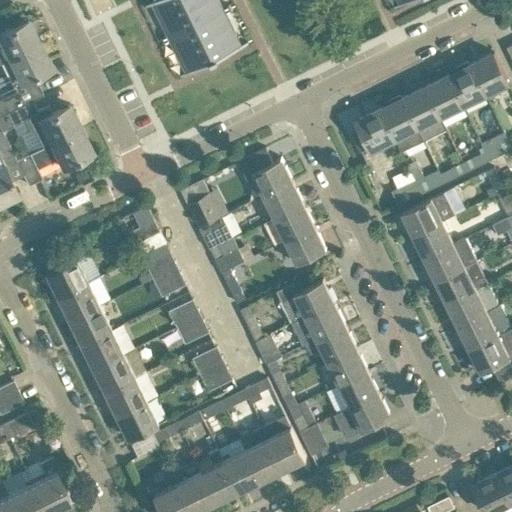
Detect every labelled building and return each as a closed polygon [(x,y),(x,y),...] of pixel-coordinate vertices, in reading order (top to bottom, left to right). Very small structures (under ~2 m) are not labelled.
[(153,0),(169,33),(162,36),(164,39),(198,22),(186,0),(153,0)] [(220,0),(186,0),(198,22),(232,6),(230,3),(224,6),(220,0)] [(219,58),(218,57),(243,45),(227,12),(233,9),(232,6),(198,22),(216,60),(219,58)] [(0,34),(11,56),(40,42),(28,18),(0,31),(0,34)] [(188,72),(212,60),(213,61),(216,60),(198,22),(164,39),(165,42),(172,39),(188,72)] [(40,42),(11,56),(17,68),(5,74),(13,90),(5,94),(0,96),(0,113),(32,97),(32,98),(44,93),(35,74),(52,66),(40,42)] [(485,91),(509,80),(494,51),(471,62),(485,91)] [(485,91),(471,62),(470,63),(469,60),(458,65),(459,68),(449,73),(463,102),(485,91)] [(470,115),(463,102),(449,73),(426,84),(447,127),(470,115)] [(424,138),(447,127),(426,84),(403,95),(424,138)] [(403,95),(402,96),(401,93),(390,99),(391,101),(381,106),(395,135),(402,149),(424,138),(403,95)] [(29,116),(31,121),(44,145),(52,141),(81,126),(69,102),(52,111),(49,103),(38,109),(32,98),(32,97),(0,113),(0,123),(2,127),(3,129),(14,124),(29,116)] [(365,150),(395,135),(381,106),(357,118),(364,133),(358,136),(356,132),(355,133),(368,160),(370,160),(365,150)] [(52,141),(60,156),(62,160),(64,165),(93,150),(81,126),(52,141)] [(17,158),(3,129),(2,127),(0,127),(0,201),(19,192),(12,179),(24,173),(17,158)] [(490,158),(511,146),(511,145),(504,130),(482,141),(486,149),(490,158)] [(38,166),(60,156),(52,141),(44,145),(17,158),(24,173),(28,183),(42,176),(38,166)] [(294,178),(289,168),(282,155),(274,159),(267,145),(240,159),(251,183),(258,180),(265,192),(294,178)] [(467,169),(490,158),(486,149),(463,160),(467,169)] [(445,180),(467,169),(463,160),(441,171),(445,180)] [(498,192),(506,187),(495,165),(487,169),(498,192)] [(445,180),(441,171),(439,167),(425,174),(423,170),(420,172),(418,167),(412,170),(415,177),(422,191),(445,180)] [(400,202),(422,191),(415,177),(393,188),(400,202)] [(305,201),(301,194),(294,178),(265,192),(276,215),(305,201)] [(509,214),(511,212),(511,199),(506,187),(498,192),(509,214)] [(443,219),(443,218),(456,211),(445,189),(432,196),(432,195),(403,210),(414,233),(443,219)] [(200,224),(214,217),(209,206),(216,202),(211,190),(189,201),(200,224)] [(316,223),(314,220),(305,201),(276,215),(287,238),(316,223)] [(511,220),(509,214),(493,222),(498,233),(511,226),(511,220)] [(214,217),(200,224),(211,247),(220,243),(236,235),(231,224),(223,228),(217,215),(214,217)] [(137,240),(161,229),(155,217),(131,229),(137,240)] [(426,255),(454,241),(443,219),(414,233),(426,255)] [(298,261),(309,255),(327,246),(316,223),(287,238),(298,261)] [(437,278),(466,264),(454,241),(426,255),(437,278)] [(238,246),(225,253),(220,243),(211,247),(222,268),(230,264),(244,257),(238,246)] [(90,280),(89,278),(101,272),(90,249),(49,270),(61,294),(90,280)] [(152,272),(176,260),(171,249),(147,261),(152,272)] [(448,300),(477,286),(488,280),(477,258),(466,264),(437,278),(448,300)] [(158,283),(182,271),(176,260),(152,272),(158,283)] [(222,268),(228,281),(236,277),(230,264),(222,268)] [(163,294),(187,282),(182,271),(158,283),(163,294)] [(293,321),(336,300),(324,276),(281,298),(293,321)] [(73,318),(102,303),(90,280),(61,294),(73,318)] [(239,283),(231,287),(238,300),(246,296),(239,283)] [(459,323),(488,309),(477,286),(448,300),(459,323)] [(175,319),(200,307),(194,297),(170,309),(175,319)] [(318,336),(347,322),(336,300),(293,321),(304,343),(317,336),(318,336)] [(84,341),(113,327),(102,303),(73,318),(84,341)] [(256,338),(264,334),(249,303),(241,307),(256,338)] [(181,330),(205,318),(200,307),(175,319),(181,330)] [(470,345),(499,331),(488,309),(459,323),(470,345)] [(186,341),(210,329),(205,318),(181,330),(186,341)] [(329,359),(358,345),(347,322),(318,336),(329,359)] [(96,365),(125,351),(113,327),(84,341),(96,365)] [(511,334),(509,328),(508,327),(499,331),(470,345),(470,346),(468,347),(473,358),(476,357),(481,369),(494,362),(501,378),(500,379),(501,380),(511,374),(511,334)] [(267,361),(276,357),(283,353),(271,331),(264,334),(256,338),(262,351),(267,361)] [(199,367),(223,355),(218,344),(194,356),(199,367)] [(340,381),(369,367),(358,345),(329,359),(340,381)] [(107,389),(136,374),(125,351),(96,365),(107,389)] [(204,378),(228,366),(223,355),(199,367),(204,378)] [(287,380),(280,366),(276,357),(267,361),(278,384),(287,380)] [(210,388),(234,377),(228,366),(204,378),(210,388)] [(351,404),(380,390),(369,367),(340,381),(351,404)] [(119,412),(148,398),(136,374),(107,389),(119,412)] [(245,386),(249,395),(252,401),(263,396),(260,390),(273,384),(268,375),(245,386)] [(0,398),(19,389),(14,378),(0,384),(0,398)] [(298,402),(294,394),(287,380),(278,384),(290,406),(298,402)] [(227,406),(249,395),(245,386),(223,397),(227,406)] [(0,411),(0,412),(25,400),(19,389),(0,398),(0,411)] [(351,404),(353,409),(362,427),(391,413),(380,390),(351,404)] [(209,415),(227,406),(223,397),(204,406),(209,415)] [(131,436),(149,428),(160,422),(148,398),(119,412),(131,436)] [(309,425),(302,411),(298,402),(290,406),(301,429),(309,425)] [(178,419),(182,428),(204,416),(200,408),(178,419)] [(9,434),(16,431),(34,423),(27,410),(3,422),(9,434)] [(292,424),(286,413),(264,424),(284,466),(307,455),(298,437),(292,424)] [(170,434),(182,428),(178,419),(155,430),(161,443),(162,443),(160,441),(171,436),(170,434)] [(0,439),(9,434),(3,422),(0,422),(0,439)] [(262,477),(284,466),(264,424),(241,435),(247,446),(246,446),(262,477)] [(301,429),(308,443),(316,439),(309,425),(301,429)] [(139,454),(161,443),(155,430),(132,441),(139,454)] [(239,488),(224,457),(218,445),(208,451),(214,462),(202,468),(217,499),(239,488)] [(239,488),(262,477),(246,446),(224,457),(239,488)] [(32,480),(47,510),(71,498),(56,469),(59,468),(52,454),(40,460),(25,468),(32,480)] [(202,468),(201,468),(196,458),(174,469),(176,474),(177,473),(195,510),(217,499),(202,468)] [(511,499),(511,463),(497,470),(511,499)] [(489,511),(511,499),(497,470),(474,482),(489,511)] [(167,511),(189,511),(195,510),(177,473),(176,474),(167,478),(170,484),(157,490),(167,511)] [(18,511),(8,491),(1,477),(0,477),(0,511),(18,511)] [(18,511),(43,511),(47,510),(32,480),(8,491),(18,511)] [(432,511),(441,511),(455,505),(449,494),(428,504),(432,511)]
